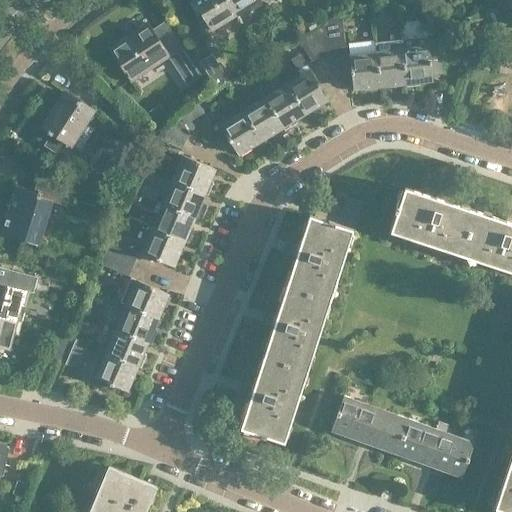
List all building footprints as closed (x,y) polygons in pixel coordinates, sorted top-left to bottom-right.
[(235,13),(227,0),(193,0),(211,28),(235,13)] [(227,0),(235,13),(256,0),(227,0)] [(320,25),(333,48),(345,47),(341,14),(327,20),(320,25)] [(124,68),(132,80),(170,56),(178,68),(190,61),(165,22),(153,30),(148,22),(110,46),(115,54),(109,60),(121,71),(124,68)] [(320,25),(309,32),(323,54),(332,48),(333,48),(320,25)] [(389,31),(391,45),(401,44),(400,30),(389,31)] [(323,54),(309,32),(298,38),(301,43),(312,61),(323,54)] [(403,49),(406,82),(407,86),(420,84),(420,80),(432,79),(432,73),(444,72),(440,38),(428,40),(428,37),(402,39),(403,49)] [(403,49),(376,52),(380,84),(406,82),(403,49)] [(380,84),(376,52),(350,55),(353,87),(380,84)] [(291,59),(298,71),(307,65),(300,53),(291,59)] [(199,61),(216,89),(229,81),(212,54),(199,61)] [(267,73),(275,85),(284,79),(277,67),(267,73)] [(288,82),(306,110),(328,97),(310,68),(288,82)] [(227,85),(233,94),(247,85),(241,75),(227,85)] [(266,95),(287,129),(297,123),(294,118),(306,110),(288,82),(266,95)] [(43,126),(53,132),(44,145),(61,157),(93,108),(66,90),(43,126)] [(266,95),(244,109),(262,138),(282,125),(285,130),(287,129),(266,95)] [(185,109),(199,130),(210,123),(197,101),(185,109)] [(199,130),(185,109),(179,114),(169,124),(187,137),(199,130)] [(262,138),(244,109),(221,123),(220,121),(208,128),(219,147),(232,140),(239,152),(262,138)] [(121,135),(146,152),(159,133),(133,116),(121,135)] [(187,137),(169,124),(157,138),(182,149),(187,137)] [(161,157),(174,163),(178,153),(165,148),(161,157)] [(173,178),(204,191),(214,167),(183,154),(173,178)] [(146,169),(158,174),(160,168),(159,158),(152,156),(146,169)] [(52,200),(66,205),(71,188),(38,177),(33,191),(16,186),(2,231),(38,243),(52,200)] [(163,202),(198,217),(203,205),(199,204),(204,191),(173,178),(163,202)] [(140,184),(137,193),(144,196),(153,200),(156,193),(147,189),(148,187),(140,184)] [(404,190),(401,189),(394,211),(397,212),(391,231),(462,254),(476,210),(447,200),(450,192),(438,188),(435,196),(405,187),(404,190)] [(140,206),(153,212),(157,201),(153,200),(144,196),(140,206)] [(163,202),(153,226),(184,239),(188,241),(193,228),(189,227),(193,218),(197,220),(198,217),(163,202)] [(286,252),(295,255),(284,290),(329,304),(353,228),(338,223),(340,216),(316,208),(314,215),(308,213),(299,243),(290,240),(286,252)] [(462,254),(511,270),(511,211),(509,211),(506,219),(476,210),(462,254)] [(184,239),(153,226),(142,251),(173,264),(184,239)] [(108,253),(134,263),(139,251),(113,240),(108,253)] [(134,263),(108,253),(103,265),(128,276),(134,263)] [(0,313),(18,318),(22,303),(28,305),(32,291),(35,292),(39,276),(12,269),(8,283),(0,280),(0,313)] [(126,303),(157,316),(167,292),(130,276),(120,301),(126,303)] [(272,325),(261,361),(306,375),(329,304),(284,290),(276,314),(267,311),(264,322),(272,325)] [(80,314),(94,319),(99,307),(85,302),(80,314)] [(126,303),(116,327),(147,340),(151,342),(156,329),(152,328),(157,316),(126,303)] [(18,318),(0,313),(0,345),(10,348),(15,332),(21,334),(24,320),(18,318)] [(106,351),(141,366),(146,355),(142,353),(147,340),(116,327),(106,351)] [(42,355),(59,362),(69,337),(52,331),(42,355)] [(65,364),(77,369),(88,344),(76,339),(65,364)] [(141,366),(106,351),(100,349),(90,374),(127,389),(136,366),(140,368),(141,366)] [(243,431),(266,438),(267,436),(285,442),(306,375),(261,361),(253,385),(244,382),(241,393),(249,396),(240,427),(244,428),(243,431)] [(412,419),(344,395),(332,430),(400,454),(412,419)] [(400,454),(462,476),(474,441),(412,419),(400,454)] [(9,447),(0,445),(0,475),(3,476),(9,447)] [(511,453),(495,506),(511,511),(511,453)] [(90,511),(145,511),(157,486),(110,466),(90,511)]
